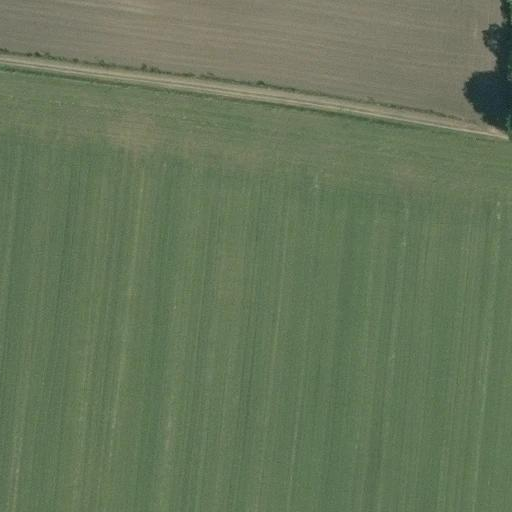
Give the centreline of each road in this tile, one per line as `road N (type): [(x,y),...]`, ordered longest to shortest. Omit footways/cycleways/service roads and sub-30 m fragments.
road 1 (track): [(501,134),(0,61)]
road 2 (track): [(505,0),(508,121),(501,134)]
